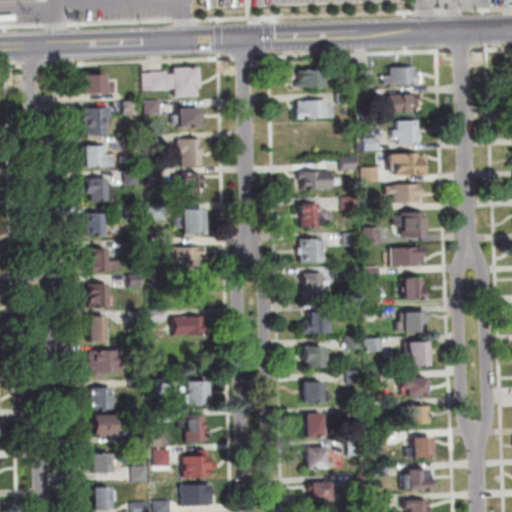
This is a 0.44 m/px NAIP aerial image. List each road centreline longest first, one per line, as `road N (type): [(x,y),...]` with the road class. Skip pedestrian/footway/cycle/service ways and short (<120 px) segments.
road 1 (secondary): [(511,28),(184,41)]
road 2 (residential): [(271,511),(265,272),(251,250)]
road 3 (residential): [(251,250),(237,273),(244,511)]
road 4 (residential): [(38,278),(32,46)]
road 5 (residential): [(472,262),(463,32)]
road 6 (residential): [(251,250),(245,39)]
road 7 (secondary): [(184,41),(0,46)]
road 8 (residential): [(472,262),(459,268),(463,419),(476,425)]
road 9 (residential): [(476,425),(489,420),(483,268),(472,262)]
road 10 (residential): [(38,278),(26,283),(31,434),(42,439)]
road 11 (residential): [(42,439),(53,433),(48,283),(38,278)]
